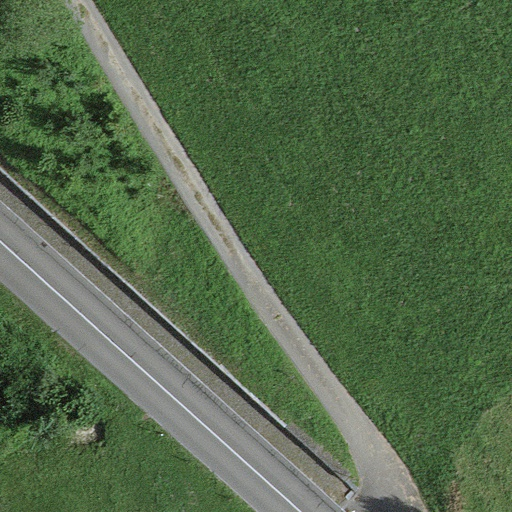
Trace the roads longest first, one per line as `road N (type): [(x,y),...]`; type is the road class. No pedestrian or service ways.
road 1 (track): [(394,511),(344,405),(210,215),(74,0)]
road 2 (tertiary): [(0,246),(300,511)]
